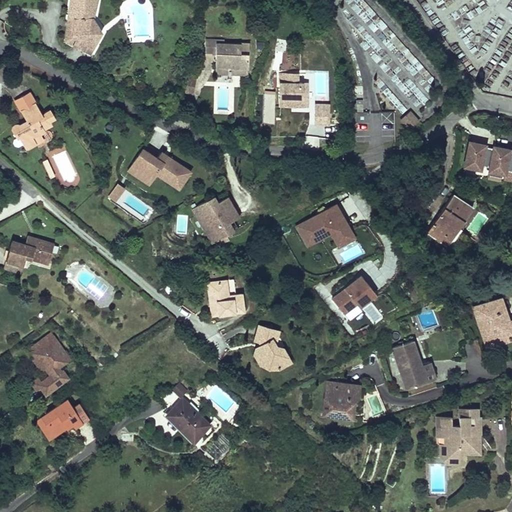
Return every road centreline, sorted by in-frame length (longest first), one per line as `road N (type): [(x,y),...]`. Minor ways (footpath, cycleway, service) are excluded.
road 1 (residential): [(0,46),(166,126),(244,148),(394,157),(477,98)]
road 2 (residential): [(31,193),(223,350)]
road 3 (residential): [(5,511),(115,431)]
road 4 (residential): [(404,0),(477,98)]
